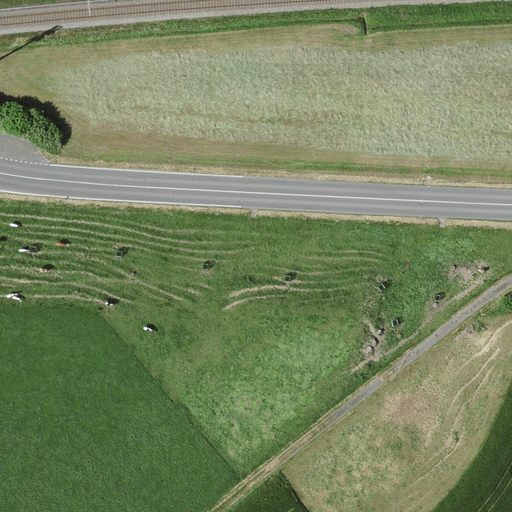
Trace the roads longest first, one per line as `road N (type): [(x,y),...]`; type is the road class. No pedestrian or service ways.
road 1 (secondary): [(0,174),(511,204)]
road 2 (track): [(511,281),(217,511)]
